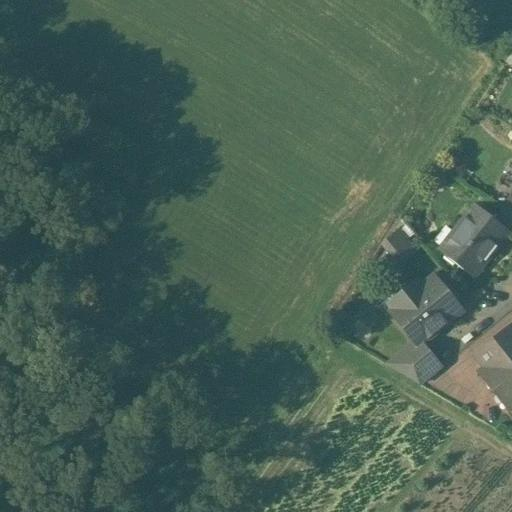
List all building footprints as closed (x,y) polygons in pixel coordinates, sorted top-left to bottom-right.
[(493,223),(474,209),(441,251),(444,253),(444,256),(454,264),(456,263),(473,275),(505,235),(506,233),(493,223)] [(511,215),(503,210),(493,223),(506,233),(505,235),(511,240),(511,215)] [(380,242),(396,265),(417,250),(401,227),(380,242)] [(433,277),(390,312),(414,342),(418,347),(419,347),(461,312),(433,277)] [(511,327),(474,357),(511,403),(511,327)] [(414,342),(387,364),(386,366),(419,385),(439,369),(423,349),(422,350),(419,347),(418,347),(414,342)]
